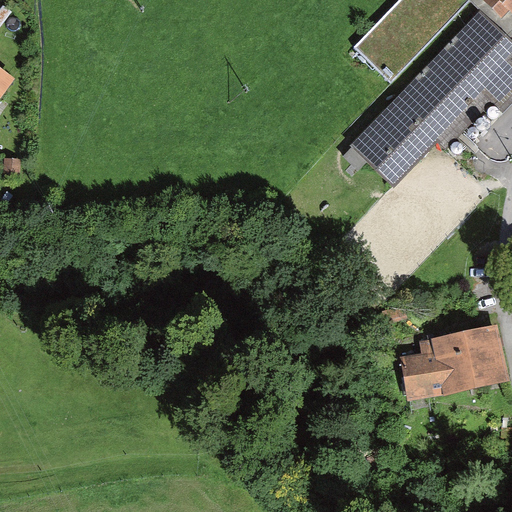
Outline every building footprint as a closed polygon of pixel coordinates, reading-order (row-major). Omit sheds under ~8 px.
[(398,0),(355,47),(388,77),(459,0),(398,0)] [(511,0),(485,0),(500,13),(510,3),(511,4),(511,0)] [(511,43),(482,15),(355,146),(393,183),(480,93),(497,109),(511,94),(511,43)] [(0,96),(1,98),(12,83),(0,73),(0,96)] [(428,353),(398,357),(404,396),(502,382),(494,329),(426,339),(428,353)]
